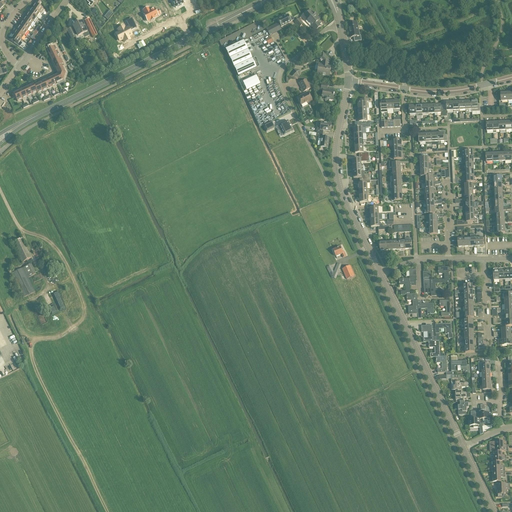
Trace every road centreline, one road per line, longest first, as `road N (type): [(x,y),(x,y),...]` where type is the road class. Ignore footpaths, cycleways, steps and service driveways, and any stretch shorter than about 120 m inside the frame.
road 1 (unclassified): [(485,511),(279,84),(281,71),(323,30),(339,25)]
road 2 (primary): [(0,138),(189,39)]
road 3 (tertiary): [(348,81),(335,151),(338,183),(380,274)]
road 4 (tertiary): [(380,274),(462,447)]
road 5 (residential): [(275,429),(196,262)]
road 6 (residential): [(275,429),(388,377)]
